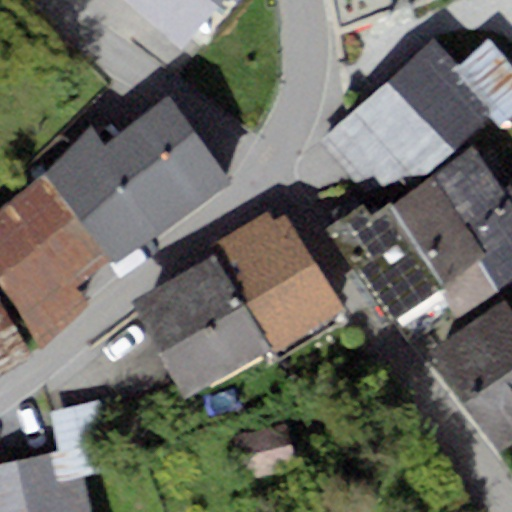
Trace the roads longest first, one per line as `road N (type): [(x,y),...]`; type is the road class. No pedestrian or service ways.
road 1 (residential): [(505,511),(287,194),(267,177)]
road 2 (residential): [(0,391),(190,247),(267,177)]
road 3 (residential): [(267,177),(131,42),(67,0)]
road 4 (residential): [(267,177),(300,95),(300,0)]
